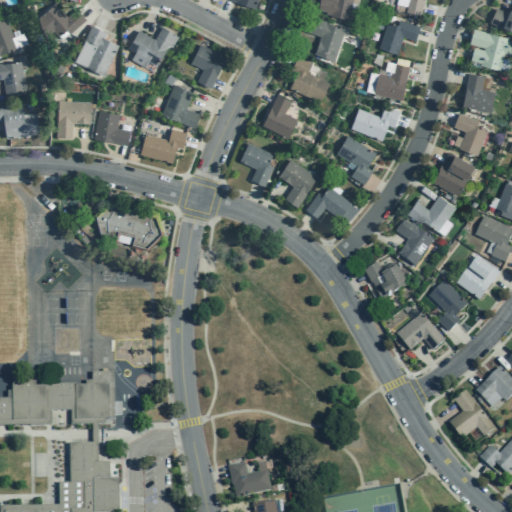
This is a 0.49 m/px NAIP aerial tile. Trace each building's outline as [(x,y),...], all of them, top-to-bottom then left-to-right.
[(257,0),(230,0),(254,9),(257,0)] [(326,12),(325,14),(329,15),(348,19),(351,0),(319,0),(317,10),(326,12)] [(407,0),(406,12),(420,15),(422,0),(407,0)] [(57,36),(66,29),(69,33),(85,20),(76,8),(66,17),(54,3),(35,19),(49,36),(53,32),(57,36)] [(511,31),(511,5),(510,10),(509,10),(508,13),(495,8),(489,23),(511,31)] [(0,53),(17,47),(5,17),(0,19),(0,53)] [(319,36),(313,53),(333,60),(344,29),(325,22),(326,22),(312,17),(307,32),(319,36)] [(397,54),(402,37),(414,41),(419,27),(398,20),(396,25),(386,22),(378,48),(397,54)] [(104,39),(106,33),(90,25),(73,61),(103,76),(118,45),(104,39)] [(137,30),(126,48),(134,53),(130,59),(144,68),(148,61),(156,66),(169,45),(171,47),(178,36),(161,26),(154,39),(137,30)] [(511,41),(507,40),(507,38),(472,28),(468,44),(483,48),(483,50),(473,47),(469,62),(499,70),(503,53),(511,55),(511,41)] [(210,88),(217,74),(216,74),(225,57),(200,44),(190,63),(202,69),(196,81),(210,88)] [(311,62),(297,55),(291,70),(296,72),(289,88),(319,102),(328,83),(307,73),(311,62)] [(5,95),(27,92),(22,60),(0,62),(0,79),(2,79),(5,95)] [(408,67),(393,63),(390,76),(377,73),(372,94),(400,100),(408,67)] [(461,107),(489,112),(493,92),(480,89),(483,76),(468,73),(461,107)] [(194,129),(178,122),(178,121),(160,114),(173,84),(192,92),(186,109),(199,114),(194,129)] [(261,125),(287,138),(296,119),(284,113),(290,101),(276,94),(261,125)] [(89,124),(90,102),(57,101),(56,138),(71,138),(72,123),(89,124)] [(38,133),(35,113),(22,115),(20,102),(0,105),(0,122),(2,122),(5,138),(38,133)] [(357,109),(349,128),(381,140),(387,125),(392,127),(398,112),(383,106),(379,117),(357,109)] [(118,115),(97,111),(92,140),(126,146),(129,130),(116,128),(118,115)] [(452,127),(464,132),(457,148),(476,156),(486,130),(476,126),(478,121),(458,113),(452,127)] [(186,133),(170,129),(167,140),(144,134),(139,154),(171,163),(175,147),(182,148),(186,133)] [(375,153),(346,135),(335,153),(356,165),(349,176),(363,184),(371,170),(366,167),(375,153)] [(255,168),(250,180),(263,187),(272,167),(267,164),(272,154),(247,143),(239,161),(255,168)] [(456,196),(473,165),(447,152),(431,182),(456,196)] [(283,198),(296,207),(306,194),(305,193),(316,177),(289,159),(277,177),(291,186),(283,198)] [(511,221),(511,186),(504,183),(494,208),(501,211),(499,216),(511,221)] [(317,192),(304,209),(316,218),(323,209),(337,219),(349,203),(328,187),(321,196),(317,192)] [(455,208),(437,195),(427,209),(415,201),(406,214),(436,235),(455,208)] [(99,237),(93,216),(109,200),(126,204),(124,213),(137,216),(139,208),(156,212),(162,234),(146,250),(129,245),(131,237),(118,234),(116,242),(99,237)] [(494,245),(489,256),(503,263),(511,248),(505,245),(511,230),(482,216),(473,234),(494,245)] [(394,232),(406,240),(396,254),(413,266),(431,240),(415,229),(416,228),(403,219),(394,232)] [(86,234),(80,229),(85,223),(91,228),(86,234)] [(498,273),(486,264),(485,265),(475,257),(467,268),(466,267),(454,283),(477,300),(498,273)] [(382,269),(379,270),(375,263),(362,271),(369,284),(380,277),(384,284),(378,288),(384,298),(403,287),(401,283),(403,282),(395,267),(389,271),(388,270),(384,272),(382,269)] [(466,305),(442,281),(427,296),(442,311),(434,320),(447,333),(458,321),(454,316),(466,305)] [(421,339),(431,351),(443,341),(420,313),(394,334),(408,351),(421,339)] [(511,350),(503,361),(511,368),(511,350)] [(511,393),(511,381),(498,367),(474,391),(484,402),(494,392),(503,402),(511,393)] [(113,419),(103,419),(103,424),(69,425),(69,410),(49,410),(50,424),(0,424),(0,398),(6,398),(6,391),(10,391),(10,381),(34,381),(34,386),(45,386),(45,384),(73,383),(73,385),(83,385),(83,380),(90,380),(90,372),(112,372),(113,419)] [(460,439),(475,427),(482,437),(493,428),(464,390),(451,400),(460,412),(447,422),(460,439)] [(477,457),(489,468),(493,464),(506,475),(511,468),(511,437),(497,454),(488,446),(477,457)] [(0,511),(0,505),(57,505),(57,482),(68,482),(67,444),(91,443),(92,463),(107,463),(108,479),(116,479),(116,511),(0,511)] [(232,484),(234,497),(269,490),(265,471),(246,475),(243,463),(233,465),(226,466),(230,484),(232,484)] [(274,511),(273,500),(251,503),(252,511),(274,511)]
